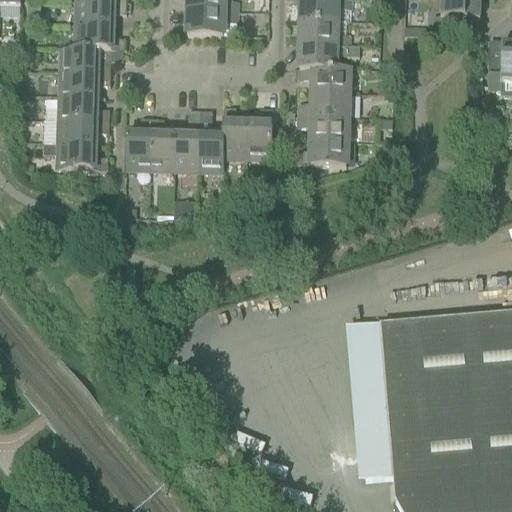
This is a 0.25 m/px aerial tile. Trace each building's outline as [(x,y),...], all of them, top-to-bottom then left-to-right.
[(0,0),(0,10),(20,11),(20,0),(0,0)] [(77,0),(77,7),(126,8),(126,0),(77,0)] [(223,0),(188,0),(188,16),(236,18),(237,6),(223,6),(223,0)] [(432,23),(432,34),(404,34),(404,42),(435,43),(436,37),(458,38),(459,25),(479,26),(480,1),(452,0),(440,0),(440,23),(432,23)] [(350,4),(301,2),(300,27),(335,28),(336,14),(350,15),(350,4)] [(126,8),(77,7),(76,31),(111,32),(112,20),(126,20),(126,8)] [(27,8),(26,29),(40,30),(40,8),(27,8)] [(236,18),(188,16),(187,41),(222,42),(222,28),(236,29),(236,18)] [(300,27),(300,51),(349,52),(349,41),(335,40),(335,28),(300,27)] [(76,31),(75,54),(75,55),(97,55),(97,56),(125,57),(125,44),(111,44),(111,32),(76,31)] [(511,101),(511,49),(501,49),(500,69),(488,69),(487,95),(499,96),(499,101),(511,101)] [(300,51),(299,74),(313,75),(313,74),(334,75),(348,75),(348,76),(348,75),(334,74),(334,62),(358,63),(358,52),(349,52),(300,51)] [(62,53),(61,79),(110,81),(110,68),(96,67),(97,56),(97,55),(75,55),(75,54),(62,53)] [(13,59),(13,68),(26,68),(26,59),(13,59)] [(313,75),(299,74),(299,86),(313,87),(312,99),(347,100),(348,76),(348,75),(334,75),(313,74),(313,75)] [(110,81),(61,79),(60,102),(95,103),(96,91),(109,92),(110,81)] [(347,100),(312,99),(312,110),(298,110),(298,122),(347,124),(347,100)] [(60,102),(59,126),(108,128),(109,116),(95,115),(95,103),(60,102)] [(246,164),(247,128),(235,128),(235,114),(222,114),(222,142),(223,142),(222,163),(223,163),(246,164)] [(481,114),(480,131),(480,140),(489,138),(489,131),(489,114),(481,114)] [(247,128),(246,164),(271,164),(273,115),(260,115),(259,129),(247,128)] [(187,141),(175,140),(174,175),(198,176),(200,117),(188,116),(187,141)] [(200,117),(198,176),(223,177),(223,163),(222,163),(223,142),(222,142),(211,141),(212,117),(200,117)] [(347,124),(298,122),(297,134),(311,134),(311,146),(346,147),(347,124)] [(375,124),(374,134),(389,134),(389,125),(375,124)] [(150,175),(151,126),(139,125),(139,139),(126,139),(125,174),(150,175)] [(59,126),(59,150),(94,151),(94,139),(108,140),(108,128),(59,126)] [(151,126),(150,175),(174,175),(175,140),(163,140),(163,126),(151,126)] [(346,147),(311,146),(311,158),(297,158),(296,171),(345,172),(346,147)] [(42,150),(42,160),(54,160),(58,160),(58,175),(97,176),(107,177),(107,164),(97,164),(93,163),(94,151),(59,150),(42,150)] [(23,169),(23,179),(32,179),(32,170),(23,169)] [(124,214),(123,224),(135,224),(135,215),(124,214)] [(511,511),(511,318),(379,330),(394,506),(397,511),(511,511)]
